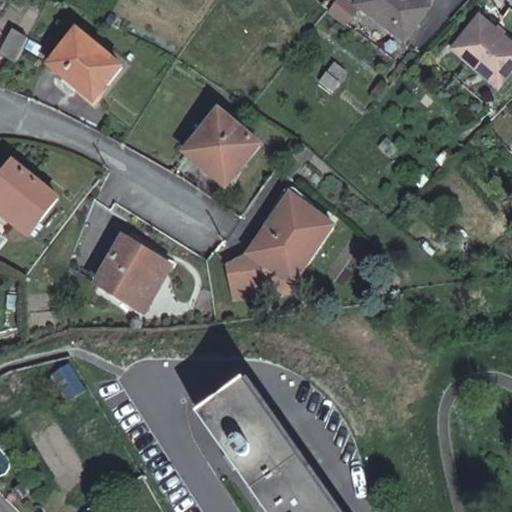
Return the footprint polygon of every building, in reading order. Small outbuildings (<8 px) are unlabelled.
[(428,14),(410,0),(362,0),(356,9),(403,46),(428,14)] [(511,14),(494,36),(476,22),(449,54),(494,94),(511,73),(511,14)] [(0,50),(0,58),(14,66),(27,42),(9,33),(0,50)] [(120,72),(74,38),(46,71),(92,106),(120,72)] [(336,63),(322,85),(337,95),(351,74),(336,63)] [(257,152),(218,119),(185,158),(224,191),(257,152)] [(12,164),(0,177),(0,214),(23,233),(52,198),(12,164)] [(331,232),(287,201),(247,257),(225,272),(228,305),(285,296),(289,287),(331,232)] [(145,255),(122,241),(96,287),(141,313),(165,272),(143,260),(145,255)] [(74,363),(55,374),(71,402),(90,391),(74,363)] [(342,511),(324,486),(246,377),(196,413),(254,493),(267,511),(342,511)]
